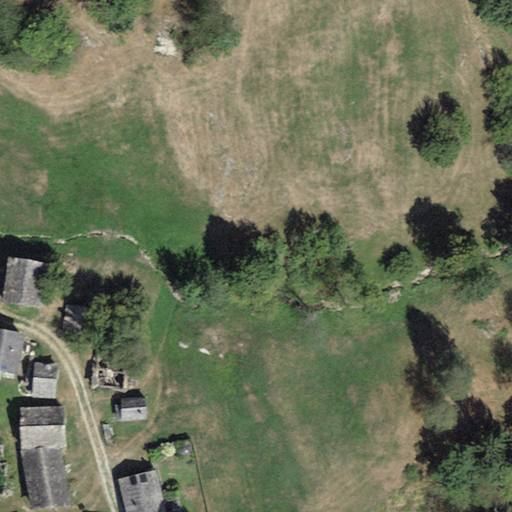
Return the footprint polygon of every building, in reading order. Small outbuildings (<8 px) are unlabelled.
[(46,267),(6,262),(0,306),(40,312),(46,267)] [(89,309),(66,306),(62,336),(85,339),(89,309)] [(23,338),(0,333),(0,373),(17,377),(23,338)] [(92,347),(88,391),(125,394),(129,350),(92,347)] [(55,367),(33,366),(32,401),(54,402),(55,367)] [(145,399),(119,401),(121,423),(147,421),(145,399)] [(64,410),(20,411),(21,452),(60,452),(65,451),(64,410)] [(60,452),(21,452),(32,511),(40,511),(69,509),(60,452)] [(165,511),(156,472),(117,481),(124,511),(165,511)]
